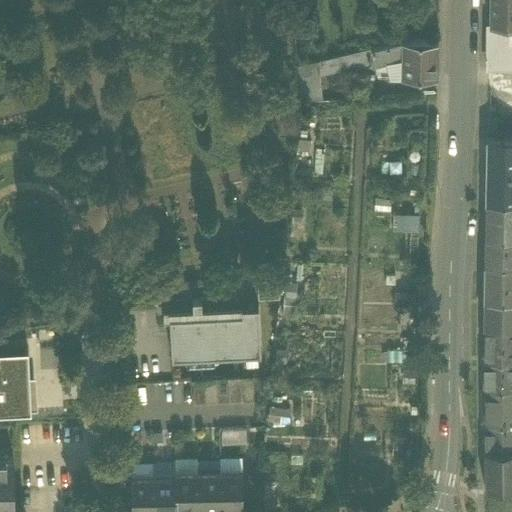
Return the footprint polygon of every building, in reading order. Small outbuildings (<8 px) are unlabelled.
[(511,24),(511,0),(488,0),(489,25),(511,24)] [(488,64),(511,63),(511,24),(489,25),(488,64)] [(339,70),(400,56),(400,40),(335,55),(339,70)] [(437,40),(400,40),(400,56),(400,75),(437,76),(437,40)] [(297,65),(300,101),(322,100),(317,60),(297,65)] [(485,175),(487,175),(511,175),(511,139),(486,140),(485,175)] [(486,202),(511,202),(511,175),(487,175),(486,202)] [(511,202),(486,202),(486,237),(511,237),(511,202)] [(391,210),(390,227),(416,228),(417,211),(391,210)] [(511,243),(485,244),(485,264),(511,264),(511,243)] [(511,264),(485,264),(485,299),(511,299),(511,264)] [(256,272),(258,298),(278,296),(282,268),(256,272)] [(224,294),(200,295),(200,298),(201,307),(201,309),(224,308),(224,294)] [(192,298),(193,307),(201,307),(200,298),(192,298)] [(163,310),(163,317),(169,317),(242,313),(242,306),(224,308),(201,309),(163,310)] [(169,317),(171,357),(260,353),(258,306),(242,306),(242,313),(169,317)] [(511,306),(484,306),(484,326),(511,326),(511,306)] [(511,326),(484,326),(484,361),(511,361),(511,326)] [(0,409),(31,408),(28,346),(0,347),(0,409)] [(511,366),(484,366),(484,389),(511,388),(511,366)] [(193,379),(194,403),(254,399),(252,375),(193,379)] [(511,388),(484,389),(484,423),(511,422),(511,388)] [(245,439),(244,424),(219,425),(220,440),(245,439)] [(485,451),(511,450),(511,428),(484,429),(485,451)] [(511,450),(485,451),(485,485),(511,484),(511,450)] [(0,511),(13,511),(13,457),(0,457),(0,511)] [(176,511),(177,509),(198,509),(198,470),(175,471),(175,475),(176,511)] [(198,509),(220,508),(220,470),(198,470),(198,509)] [(242,470),(220,470),(220,508),(243,508),(242,470)] [(131,511),(154,511),(154,475),(131,475),(131,511)] [(154,511),(176,511),(175,475),(154,475),(154,511)]
